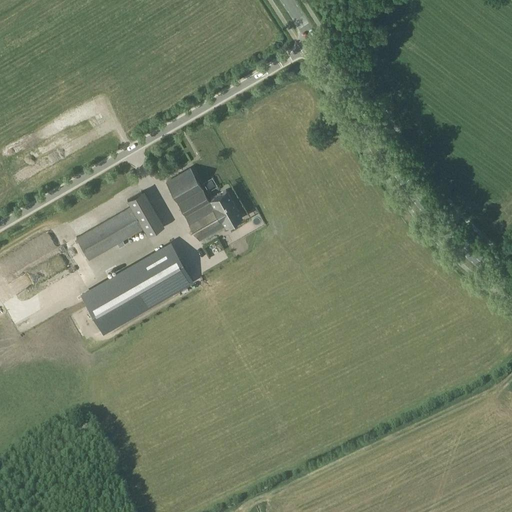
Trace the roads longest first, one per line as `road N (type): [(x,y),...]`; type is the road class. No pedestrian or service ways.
road 1 (unclassified): [(0,223),(305,36)]
road 2 (secondary): [(511,276),(442,213),(305,36)]
road 3 (track): [(236,511),(511,379)]
